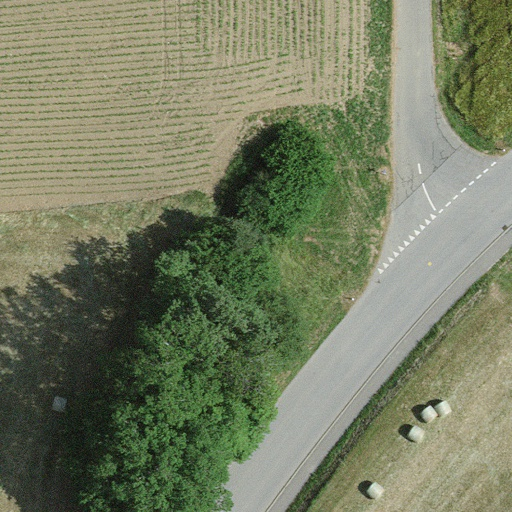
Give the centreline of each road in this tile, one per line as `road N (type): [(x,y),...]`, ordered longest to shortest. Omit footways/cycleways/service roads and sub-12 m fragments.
road 1 (tertiary): [(458,240),(312,402),(233,511)]
road 2 (residential): [(458,240),(439,218),(419,125),(415,0)]
